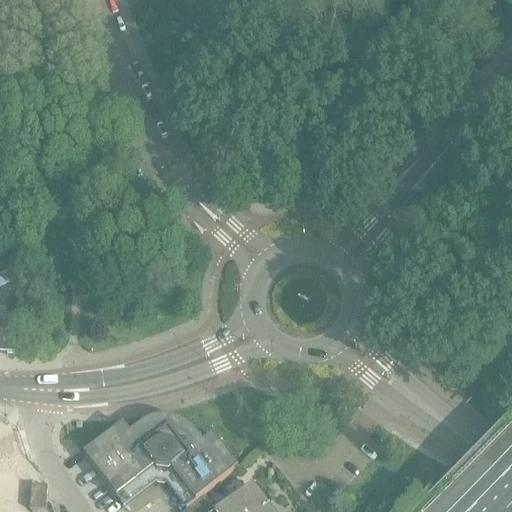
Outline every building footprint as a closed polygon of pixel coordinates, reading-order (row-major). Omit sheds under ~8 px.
[(0,355),(15,356),(17,300),(5,299),(5,319),(0,319),(0,355)] [(123,430),(89,454),(118,495),(125,505),(158,482),(168,484),(184,507),(187,511),(188,510),(203,498),(237,473),(212,441),(206,445),(202,448),(192,436),(186,431),(179,427),(172,425),(164,424),(157,424),(149,426),(142,430),(129,439),(123,430)] [(0,511),(19,511),(23,471),(1,469),(0,468),(0,511)] [(45,511),(47,489),(43,489),(31,488),(29,511),(30,511),(45,511)] [(212,511),(203,498),(188,510),(190,511),(272,511),(271,510),(268,511),(251,491),(222,510),(220,506),(212,511)]
